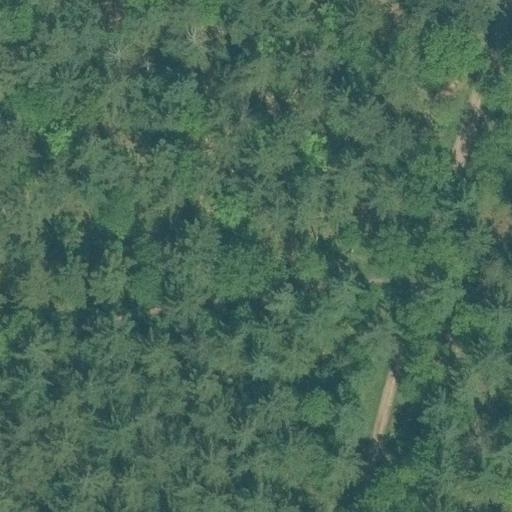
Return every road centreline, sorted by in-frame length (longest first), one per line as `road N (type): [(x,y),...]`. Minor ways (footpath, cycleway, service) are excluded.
road 1 (track): [(423,273),(146,307),(47,335),(0,360)]
road 2 (track): [(509,0),(423,273)]
road 3 (track): [(423,273),(359,511)]
